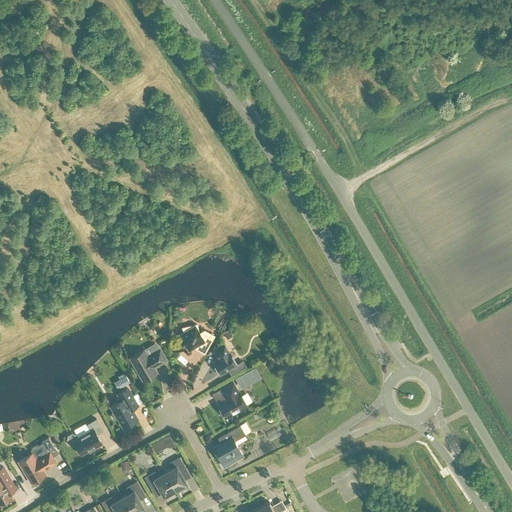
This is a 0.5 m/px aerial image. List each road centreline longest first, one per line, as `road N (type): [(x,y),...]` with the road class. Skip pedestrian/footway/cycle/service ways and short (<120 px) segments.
road 1 (unclassified): [(511,483),(214,0)]
road 2 (secondary): [(341,269),(168,0)]
road 3 (residential): [(19,511),(175,421),(218,493)]
road 4 (secondary): [(341,269),(389,386)]
road 5 (secondary): [(413,371),(341,269)]
